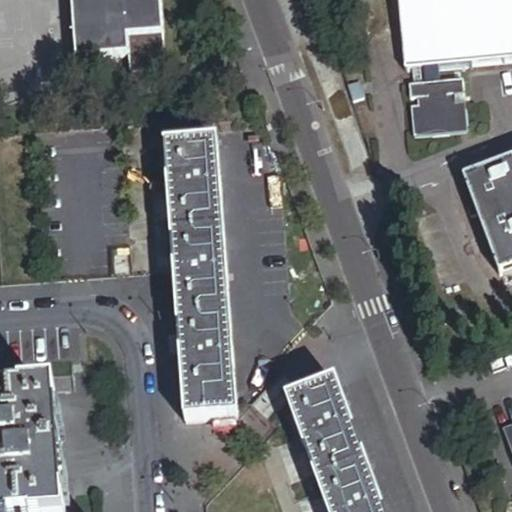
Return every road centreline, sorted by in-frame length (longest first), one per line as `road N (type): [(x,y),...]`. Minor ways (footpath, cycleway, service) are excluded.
road 1 (residential): [(259,0),(452,511)]
road 2 (residential): [(0,319),(105,312),(126,326),(136,347),(149,511)]
